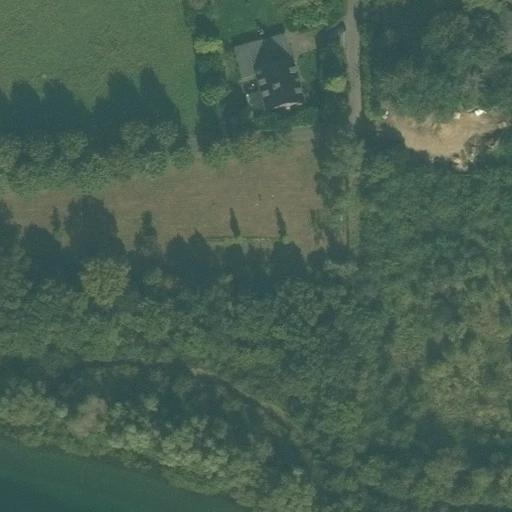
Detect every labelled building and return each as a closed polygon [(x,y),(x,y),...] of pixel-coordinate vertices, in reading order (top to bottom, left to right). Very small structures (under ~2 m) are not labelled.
[(494,55),(511,26),(511,15),(496,5),(473,42),(494,55)] [(262,43),(268,64),(289,60),(283,38),(262,43)] [(234,51),(241,81),(255,77),(253,68),(268,64),(262,43),(234,51)] [(260,94),(265,113),(301,105),(289,60),(268,64),(253,68),(255,77),(260,94)] [(265,113),(260,94),(244,99),(249,116),(265,113)]
